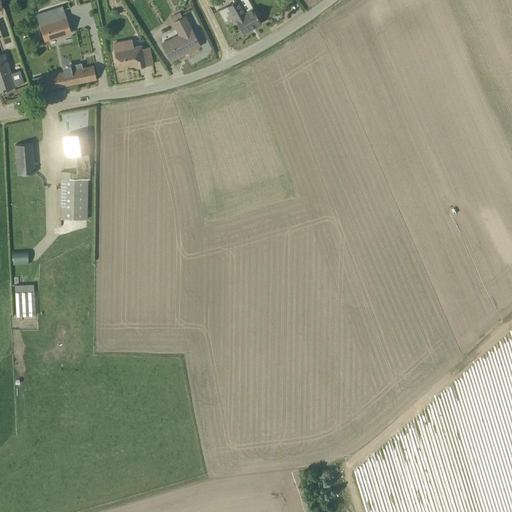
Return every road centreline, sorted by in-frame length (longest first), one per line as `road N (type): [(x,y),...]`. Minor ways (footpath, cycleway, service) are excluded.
road 1 (track): [(511,408),(400,445),(188,482),(80,511)]
road 2 (unclassified): [(0,118),(165,87),(228,65),(331,0)]
